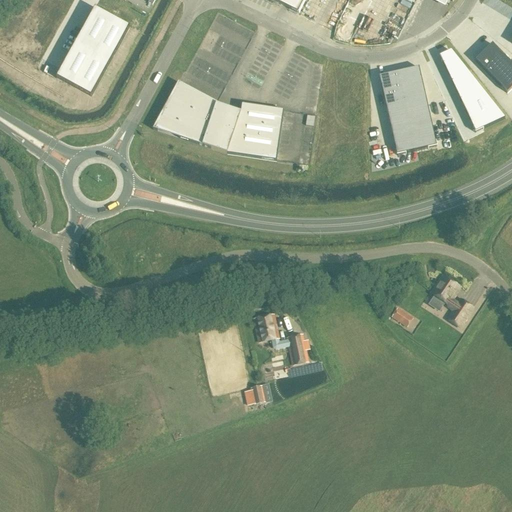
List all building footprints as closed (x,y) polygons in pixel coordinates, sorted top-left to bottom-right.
[(305,0),(269,0),(298,14),(305,0)] [(419,0),(408,0),(411,1),(406,11),(413,14),(419,0)] [(341,17),(346,6),(341,3),(335,14),(341,17)] [(95,8),(56,79),(91,98),(130,28),(95,8)] [(511,65),(492,45),(475,62),(507,93),(511,88),(511,65)] [(456,99),(465,118),(471,130),(499,117),(491,106),(477,89),(465,73),(446,50),(435,55),(448,81),(456,99)] [(419,69),(380,78),(397,155),(437,147),(419,69)] [(248,80),(264,87),(267,80),(251,73),(248,80)] [(240,113),(217,105),(179,84),(158,123),(179,135),(178,138),(179,138),(179,139),(211,150),(227,155),(276,162),(284,112),(242,105),(240,113)] [(315,117),(307,116),(306,126),(313,127),(315,117)] [(440,313),(445,304),(455,310),(448,321),(459,328),(473,308),(461,301),(458,305),(451,301),(460,288),(443,277),(431,295),(435,297),(429,306),(440,313)] [(407,328),(413,319),(398,309),(392,318),(407,328)] [(279,343),(278,339),(279,339),(274,316),(254,320),(259,343),(272,341),(273,349),(276,350),(289,347),(293,366),(308,363),(303,336),(287,339),(287,341),(279,343)] [(265,404),(261,388),(250,390),(250,392),(244,394),(247,407),(253,406),(253,407),(265,404)]
